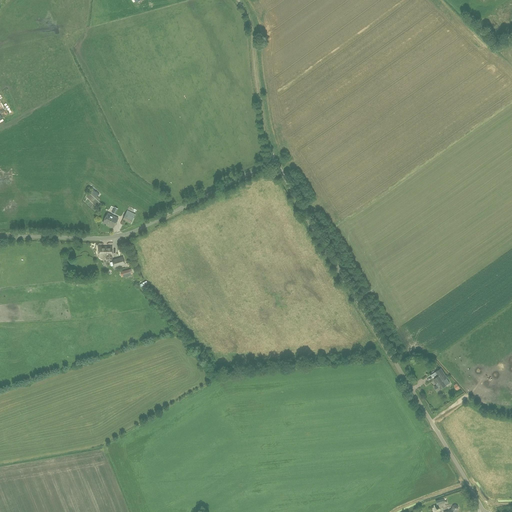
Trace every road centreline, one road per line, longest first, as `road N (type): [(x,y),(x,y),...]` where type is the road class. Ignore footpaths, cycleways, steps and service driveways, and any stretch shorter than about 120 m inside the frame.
road 1 (unclassified): [(484,511),(273,164)]
road 2 (unclassified): [(0,236),(121,236),(273,164)]
road 3 (unclassified): [(237,0),(250,25),(273,164)]
